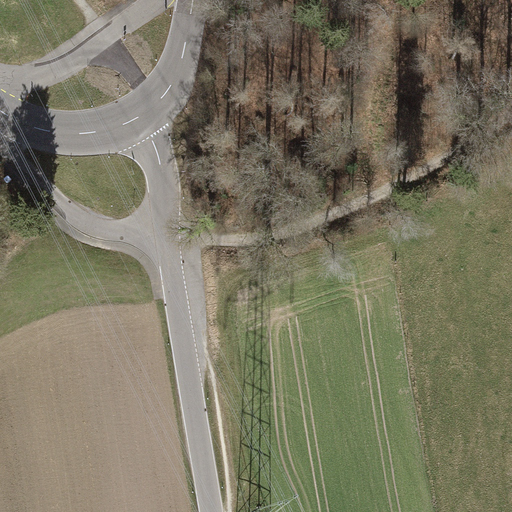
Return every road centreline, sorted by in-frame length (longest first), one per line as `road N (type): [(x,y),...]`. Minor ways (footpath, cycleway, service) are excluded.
road 1 (unclassified): [(135,116),(161,183),(206,511)]
road 2 (track): [(164,240),(246,238),(402,186),(511,119)]
road 3 (tertiary): [(135,116),(90,132),(53,132),(0,111)]
road 4 (tertiary): [(184,0),(178,54),(161,93),(135,116)]
